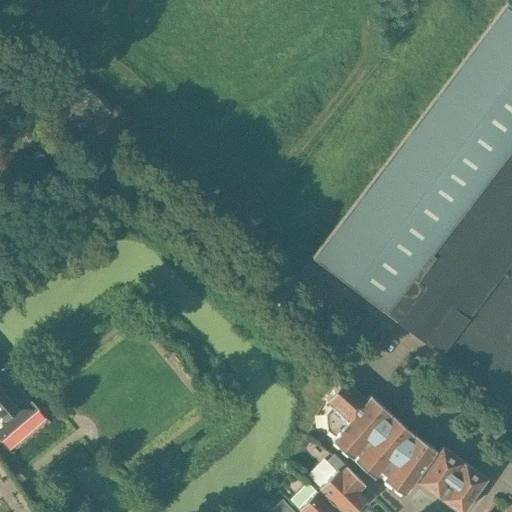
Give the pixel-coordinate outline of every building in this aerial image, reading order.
[(511,5),(509,3),(316,258),(382,309),(382,308),(507,403),(511,396),(511,5)] [(7,373),(0,364),(0,440),(1,441),(38,409),(25,394),(8,374),(7,373)] [(380,468),(386,473),(383,478),(404,493),(415,477),(417,479),(416,481),(438,496),(439,494),(441,496),(440,497),(460,511),(461,511),(486,478),(477,471),(465,462),(463,461),(441,445),(437,451),(417,436),(370,395),(366,399),(343,379),(338,384),(326,399),(331,403),(324,412),(326,429),(330,432),(334,435),(331,439),(350,456),(355,451),(357,453),(352,458),(373,476),(380,468)] [(337,469),(317,489),(340,511),(354,511),(367,499),(359,491),(365,484),(364,483),(347,467),(347,466),(346,465),(339,471),(337,469)] [(300,511),(340,511),(317,489),(297,508),(300,511)] [(282,498),(272,508),(275,511),(281,511),(289,506),(282,498)] [(511,511),(511,503),(504,511),(486,511),(485,511),(484,511),(511,511)]
